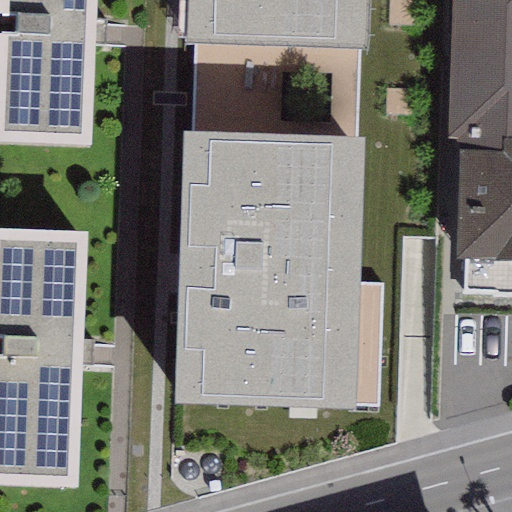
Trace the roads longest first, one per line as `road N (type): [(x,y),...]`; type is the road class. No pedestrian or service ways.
road 1 (unknown): [(123,511),(148,0)]
road 2 (tertiary): [(356,511),(511,469)]
